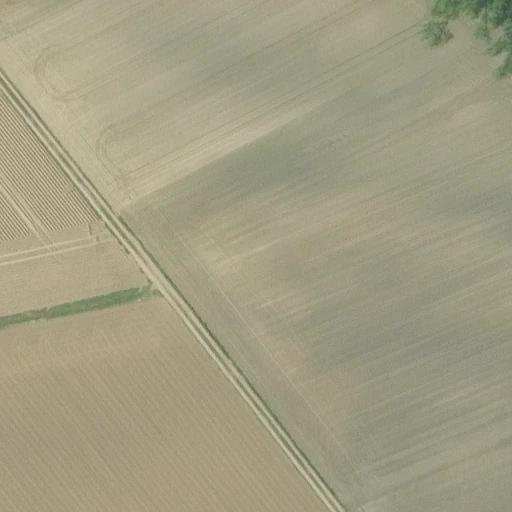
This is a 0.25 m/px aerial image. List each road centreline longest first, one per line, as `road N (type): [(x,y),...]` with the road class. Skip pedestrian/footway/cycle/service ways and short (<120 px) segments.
road 1 (track): [(328,511),(160,293)]
road 2 (track): [(0,81),(160,293)]
road 3 (track): [(0,326),(160,293)]
